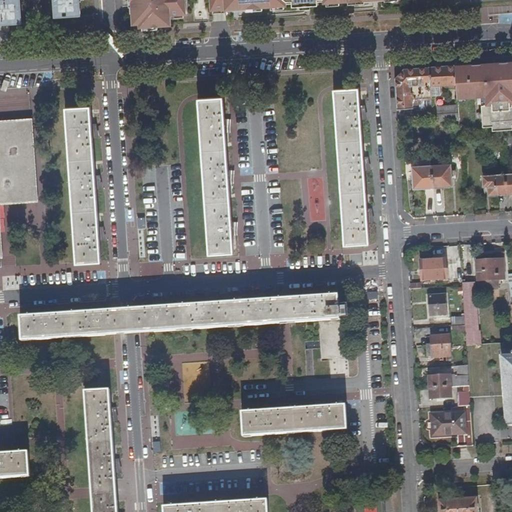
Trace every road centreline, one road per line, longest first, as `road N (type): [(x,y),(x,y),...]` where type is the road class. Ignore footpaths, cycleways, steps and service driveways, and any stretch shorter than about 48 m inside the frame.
road 1 (residential): [(110,59),(378,41)]
road 2 (residential): [(394,272),(126,288)]
road 3 (residential): [(110,59),(126,288)]
road 4 (residential): [(126,288),(142,511)]
road 5 (residential): [(407,471),(394,272)]
road 6 (residential): [(391,234),(378,41)]
road 7 (residential): [(378,41),(511,32)]
road 8 (residential): [(126,288),(0,296)]
road 9 (residential): [(391,234),(511,227)]
